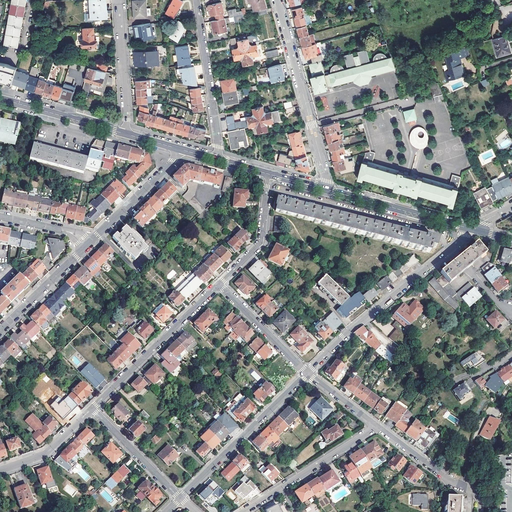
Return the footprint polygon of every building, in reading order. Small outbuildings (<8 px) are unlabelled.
[(21,16),(23,17),(24,11),(23,11),(23,6),(25,6),(26,1),(24,1),(24,0),(13,0),(5,45),(18,47),(19,42),(17,41),(18,37),(20,37),(21,31),(19,31),(20,27),(21,27),(23,21),(21,21),(21,16)] [(89,0),(91,13),(84,13),(85,21),(92,21),(92,19),(108,18),(107,13),(107,11),(106,11),(105,0),(89,0)] [(146,0),(133,1),(134,18),(147,17),(146,0)] [(175,13),(181,1),(178,0),(173,0),(167,12),(170,14),(173,15),(175,13)] [(259,11),(267,9),(264,0),(248,0),(249,2),(252,3),(254,12),(259,11)] [(290,0),(292,8),(300,6),(299,3),(308,1),(307,0),(290,0)] [(211,16),(214,15),(216,15),(217,20),(223,18),(222,13),(223,12),(221,2),(208,5),(208,6),(207,7),(208,9),(209,10),(211,16)] [(293,10),(295,18),(305,15),(309,14),(307,6),(302,7),(293,10)] [(231,17),(234,16),(236,16),(243,14),(242,11),(237,12),(236,8),(229,10),(231,17)] [(305,15),(295,18),(297,26),(307,23),(312,22),(309,14),(305,15)] [(223,18),(217,20),(215,20),(211,21),(214,34),(217,33),(227,31),(224,18),(223,18)] [(185,25),(179,22),(171,36),(174,38),(176,35),(179,36),(185,25)] [(137,37),(141,37),(144,36),(145,40),(153,38),(151,31),(150,23),(137,26),(137,30),(136,30),(137,37)] [(306,25),(298,28),(300,37),(309,35),(306,25)] [(92,29),(84,29),(84,40),(82,40),(83,47),(87,47),(87,48),(89,50),(91,49),(92,47),(92,46),(97,46),(96,39),(94,39),(94,28),(92,29)] [(240,44),(240,45),(242,46),(245,46),(246,51),(252,50),(251,47),(252,45),(258,44),(257,42),(260,41),(259,39),(258,37),(256,36),(255,36),(254,35),(253,35),(249,36),(249,39),(239,41),(240,44)] [(303,47),(315,43),(313,38),(310,39),(309,35),(300,37),(303,47)] [(505,35),(491,39),(497,57),(511,53),(505,35)] [(239,41),(238,37),(230,39),(232,45),(240,44),(239,41)] [(252,50),(246,51),(247,57),(251,56),(252,57),(254,55),(255,55),(259,50),(261,50),(260,43),(258,44),(252,45),(251,47),(252,50)] [(315,43),(303,47),(306,58),(311,57),(312,63),(321,61),(323,60),(320,48),(316,49),(315,43)] [(179,65),(191,63),(188,45),(176,46),(179,65)] [(235,59),(241,58),(241,56),(241,53),(246,51),(245,46),(242,46),(240,45),(239,48),(233,49),(235,59)] [(456,53),(445,56),(449,70),(444,71),(445,77),(449,76),(455,74),(456,76),(456,77),(463,75),(458,58),(466,55),(464,47),(455,49),(456,53)] [(278,49),(266,52),(267,58),(279,55),(278,49)] [(394,67),(391,57),(370,63),(366,49),(357,51),(359,56),(354,57),(352,52),(344,55),(348,69),(325,75),(321,61),(312,63),(309,64),(313,76),(311,77),(315,92),(329,89),(328,87),(351,80),(352,82),(358,85),(365,83),(369,77),(369,75),(395,68),(394,67)] [(159,64),(158,51),(135,53),(136,65),(159,64)] [(247,57),(246,51),(241,53),(241,56),(241,58),(242,59),(244,64),(253,62),(252,57),(251,56),(247,57)] [(0,62),(0,80),(3,81),(11,84),(12,82),(16,71),(17,67),(6,64),(0,62)] [(197,85),(194,63),(191,63),(179,65),(178,65),(178,69),(180,69),(181,73),(182,73),(184,83),(197,85)] [(281,64),(269,66),(273,81),(284,79),(281,64)] [(29,75),(25,87),(25,88),(30,89),(35,91),(35,90),(39,78),(35,77),(38,68),(32,66),(29,75)] [(82,89),(89,91),(90,88),(104,92),(106,84),(111,86),(112,78),(108,77),(109,73),(106,72),(98,70),(89,67),(82,89)] [(16,71),(12,82),(19,84),(22,73),(16,71)] [(22,73),(19,84),(25,87),(29,75),(22,73)] [(142,80),(142,78),(137,78),(135,77),(135,84),(137,84),(137,88),(150,87),(150,85),(146,85),(146,80),(142,80)] [(43,91),(46,82),(47,81),(39,78),(35,90),(39,91),(42,92),(42,90),(43,91)] [(222,80),(224,90),(236,88),(234,78),(222,80)] [(450,86),(452,91),(464,86),(462,80),(450,86)] [(51,95),(54,84),(46,82),(43,91),(43,93),(47,94),(51,95)] [(442,93),(437,82),(430,84),(433,96),(435,101),(445,99),(443,96),(442,93)] [(76,87),(64,83),(63,87),(60,97),(66,99),(72,101),(76,87)] [(60,97),(63,87),(54,84),(51,95),(56,96),(60,97)] [(150,87),(137,88),(138,95),(147,95),(151,95),(150,87)] [(192,96),(201,95),(200,87),(191,88),(192,96)] [(239,102),(236,88),(224,90),(223,91),(226,104),(239,102)] [(147,95),(138,95),(138,103),(148,103),(147,100),(147,95)] [(192,96),(193,103),(202,102),(202,96),(201,95),(192,96)] [(448,113),(443,101),(435,104),(441,116),(448,113)] [(193,103),(194,111),(204,109),(202,102),(193,103)] [(149,113),(149,108),(140,105),(140,110),(139,116),(139,117),(139,118),(147,121),(149,113)] [(263,106),(254,108),(254,113),(257,114),(260,113),(261,119),(267,118),(266,114),(267,113),(264,111),(263,106)] [(422,140),(414,108),(402,111),(412,148),(415,148),(416,152),(420,140),(422,140)] [(278,110),(267,113),(266,114),(267,118),(261,119),(263,125),(266,124),(268,125),(269,122),(280,120),(278,110)] [(154,125),(156,115),(157,111),(154,111),(153,114),(149,113),(147,121),(146,123),(154,125)] [(226,117),(229,131),(250,126),(255,125),(256,124),(255,120),(261,119),(260,113),(257,114),(254,113),(253,116),(241,118),(242,122),(234,123),(233,115),(226,117)] [(163,117),(156,115),(154,125),(161,127),(163,117)] [(170,116),(170,117),(167,128),(172,130),(171,133),(173,134),(177,121),(178,118),(170,116)] [(168,119),(163,117),(161,127),(167,128),(170,117),(168,117),(168,119)] [(181,133),(184,123),(185,120),(178,118),(177,121),(173,134),(176,135),(176,133),(176,132),(176,131),(181,133)] [(16,143),(20,124),(11,122),(0,119),(0,139),(15,143),(16,143)] [(259,132),(269,130),(268,125),(266,124),(263,125),(261,119),(255,120),(256,124),(255,125),(258,127),(259,132)] [(333,123),(324,126),(326,133),(335,131),(336,130),(340,129),(338,122),(333,123)] [(191,125),(184,123),(181,133),(181,134),(183,135),(183,133),(188,135),(191,125)] [(195,137),(198,127),(197,127),(197,126),(194,125),(194,126),(191,125),(188,135),(188,136),(190,137),(190,135),(195,137)] [(198,127),(195,137),(197,137),(198,135),(204,137),(206,130),(198,127)] [(244,128),(231,131),(232,138),(230,138),(232,148),(247,145),(244,128)] [(326,133),(329,142),(339,139),(341,138),(340,134),(337,135),(336,130),(335,131),(326,133)] [(290,134),(293,144),(294,146),(304,143),(300,131),(290,134)] [(502,149),(511,144),(509,138),(499,143),(502,149)] [(329,142),(331,150),(341,147),(339,139),(329,142)] [(96,144),(94,152),(99,154),(103,155),(106,143),(101,142),(97,140),(96,144)] [(106,143),(103,155),(101,161),(104,162),(102,168),(108,170),(109,164),(113,165),(115,158),(118,146),(112,145),(106,143)] [(304,143),(294,146),(294,149),(295,150),(290,150),(289,155),(290,156),(297,157),(307,155),(304,143)] [(29,158),(36,160),(83,174),(84,169),(89,170),(98,173),(101,161),(103,155),(99,154),(98,157),(93,155),(94,152),(89,151),(87,160),(46,148),(33,144),(29,158)] [(118,146),(115,158),(127,161),(130,150),(128,149),(123,148),(118,146)] [(341,147),(331,150),(334,160),(344,157),(343,152),(345,152),(344,146),(341,147)] [(137,152),(130,150),(127,161),(138,164),(142,159),(144,153),(142,153),(137,152)] [(363,160),(367,162),(369,158),(373,159),(375,152),(370,150),(365,152),(363,160)] [(142,159),(138,164),(141,165),(137,169),(135,167),(133,166),(129,171),(137,179),(150,165),(148,158),(147,155),(144,153),(142,159)] [(310,167),(307,156),(307,155),(297,157),(290,156),(289,158),(287,157),(287,155),(282,154),(282,153),(279,161),(286,163),(287,163),(292,165),(308,169),(309,168),(310,167)] [(346,157),(344,157),(334,160),(336,169),(346,166),(345,161),(347,160),(346,157)] [(367,162),(363,160),(358,178),(362,179),(363,177),(394,185),(393,188),(399,189),(412,193),(418,195),(418,192),(449,201),(449,203),(454,205),(458,187),(453,186),(453,188),(422,179),(422,177),(417,176),(417,177),(403,173),(404,172),(398,170),(398,172),(367,163),(367,162)] [(182,188),(186,185),(189,181),(197,184),(198,182),(201,171),(188,167),(183,168),(173,178),(182,188)] [(128,187),(137,179),(129,171),(126,174),(127,176),(122,181),(128,187)] [(222,176),(213,174),(211,174),(210,173),(201,171),(198,182),(219,188),(222,176)] [(493,184),(495,190),(494,191),(492,187),(487,189),(493,200),(497,198),(495,194),(497,193),(499,197),(511,190),(511,182),(510,178),(510,177),(497,184),(496,183),(493,184)] [(230,186),(232,179),(225,178),(222,191),(226,194),(230,186)] [(187,192),(183,196),(187,202),(192,197),(194,195),(197,184),(189,181),(186,185),(188,187),(188,190),(187,192)] [(110,187),(119,196),(125,190),(117,182),(114,185),(113,184),(110,187)] [(169,182),(160,191),(167,199),(176,190),(169,182)] [(101,196),(102,197),(110,205),(119,196),(110,187),(101,196)] [(486,187),(474,194),(480,205),(487,202),(488,204),(493,201),(493,200),(487,189),(486,187)] [(168,200),(177,191),(176,190),(167,199),(168,200)] [(245,196),(246,192),(235,190),(233,207),(244,208),(245,196)] [(9,192),(4,191),(1,203),(4,204),(7,204),(7,205),(12,207),(15,195),(9,193),(9,192)] [(161,204),(167,199),(160,191),(154,197),(161,204)] [(37,210),(39,199),(40,198),(34,197),(34,194),(28,193),(27,197),(25,208),(28,208),(29,207),(32,208),(31,209),(31,210),(37,211),(37,210)] [(27,197),(15,195),(12,207),(18,208),(25,209),(25,208),(27,197)] [(88,215),(84,214),(83,222),(87,223),(88,217),(93,222),(110,205),(102,197),(95,203),(94,202),(90,205),(94,208),(88,215)] [(164,207),(161,204),(154,197),(146,204),(155,214),(156,214),(164,207)] [(187,202),(200,215),(205,210),(192,197),(187,202)] [(39,199),(37,210),(43,211),(43,213),(49,214),(52,202),(39,199)] [(69,199),(68,204),(65,216),(65,218),(74,220),(76,207),(78,202),(69,199)] [(161,204),(164,207),(170,201),(168,200),(167,199),(161,204)] [(210,213),(220,203),(216,199),(206,209),(210,213)] [(286,202),(277,199),(275,204),(277,205),(275,211),(428,253),(430,247),(435,248),(437,240),(428,238),(428,236),(426,235),(425,235),(424,239),(410,235),(411,233),(409,232),(407,232),(406,234),(393,230),(394,228),(392,228),(390,227),(389,229),(376,225),(376,224),(374,223),(372,222),(372,225),(358,221),(359,219),(357,218),(355,218),(355,220),(342,216),(343,215),(341,214),(339,214),(339,216),(325,212),(326,210),(324,209),(322,209),(321,211),(307,207),(308,205),(306,205),(304,204),(304,206),(290,202),(290,200),(289,200),(287,199),(286,202)] [(56,201),(52,200),(52,202),(49,214),(59,216),(60,215),(65,216),(68,204),(62,203),(61,205),(56,204),(56,201)] [(148,221),(155,214),(146,204),(139,212),(148,221)] [(85,209),(76,207),(74,220),(83,222),(84,214),(85,209)] [(206,209),(205,210),(200,215),(197,218),(200,222),(210,213),(206,209)] [(140,228),(148,221),(139,212),(131,219),(140,228)] [(274,232),(281,233),(283,218),(275,217),(274,232)] [(134,260),(153,241),(148,235),(142,242),(140,240),(141,240),(134,233),(134,234),(131,231),(130,232),(125,227),(121,232),(122,233),(118,236),(116,234),(112,238),(118,244),(117,245),(119,248),(119,249),(125,255),(126,254),(128,257),(130,256),(134,260)] [(0,229),(0,242),(9,245),(12,232),(0,229)] [(234,237),(241,244),(245,241),(249,238),(245,235),(244,233),(241,230),(234,237)] [(19,233),(12,232),(9,245),(10,245),(21,247),(23,236),(19,235),(19,233)] [(23,236),(21,247),(34,250),(38,239),(31,238),(31,236),(24,234),(23,236)] [(60,240),(49,237),(46,240),(51,244),(51,252),(48,253),(46,255),(52,261),(62,252),(61,250),(64,249),(63,241),(60,241),(60,240)] [(238,248),(241,244),(234,237),(227,244),(235,252),(238,248)] [(461,298),(473,287),(469,282),(456,294),(447,283),(467,267),(484,253),(476,243),(469,248),(467,250),(459,257),(453,261),(440,272),(442,275),(436,280),(448,295),(456,302),(461,298)] [(111,258),(115,254),(106,244),(98,252),(106,260),(110,256),(111,258)] [(288,251),(276,245),(268,260),(280,266),(281,265),(287,252),(288,251)] [(213,255),(222,264),(231,256),(221,246),(213,254),(213,255)] [(511,251),(511,253),(504,250),(501,261),(511,264),(511,251)] [(91,259),(100,268),(107,260),(106,260),(98,252),(91,259)] [(287,252),(281,265),(284,267),(290,254),(287,252)] [(203,264),(213,274),(222,264),(213,255),(203,264)] [(414,264),(418,261),(413,255),(409,258),(414,264)] [(382,291),(414,264),(409,258),(383,279),(381,278),(379,280),(380,281),(376,285),(382,291)] [(100,268),(91,259),(84,266),(91,273),(94,276),(101,269),(100,268)] [(265,278),(270,274),(263,267),(266,264),(261,259),(258,262),(258,261),(249,271),(258,280),(262,275),(265,278)] [(38,260),(29,268),(37,276),(45,268),(38,260)] [(483,275),(491,284),(500,277),(500,276),(493,268),(496,265),(492,264),(487,262),(480,269),(485,274),(483,275)] [(193,274),(202,282),(203,283),(213,274),(203,264),(193,274)] [(19,274),(20,274),(29,284),(37,276),(29,268),(27,266),(19,274)] [(83,286),(92,277),(89,275),(82,268),(75,275),(73,276),(81,283),(83,286)] [(15,298),(29,284),(20,274),(0,293),(0,294),(2,296),(9,304),(15,298)] [(193,274),(175,291),(184,300),(202,282),(193,274)] [(272,276),(270,274),(265,278),(262,275),(258,280),(263,285),(272,276)] [(340,307),(348,298),(326,274),(317,283),(340,307)] [(81,283),(73,276),(66,283),(75,292),(76,293),(77,292),(74,289),(81,283)] [(249,292),(254,287),(243,276),(235,284),(246,295),(249,292)] [(498,292),(502,289),(507,285),(500,277),(491,284),(498,292)] [(436,280),(434,279),(429,283),(446,302),(457,311),(461,306),(456,302),(448,295),(436,280)] [(75,292),(66,283),(62,287),(62,288),(60,290),(60,289),(54,294),(62,302),(67,297),(68,298),(75,292)] [(461,298),(468,306),(480,296),(473,287),(461,298)] [(366,302),(367,304),(376,296),(376,295),(371,289),(362,297),(366,302)] [(177,306),(184,300),(175,291),(169,298),(177,306)] [(348,298),(340,307),(337,310),(345,319),(366,302),(362,297),(358,293),(353,296),(352,294),(348,298)] [(54,294),(43,306),(54,316),(54,317),(60,311),(59,310),(65,305),(62,302),(54,294)] [(262,311),(270,304),(267,300),(269,298),(267,295),(264,298),(264,297),(256,305),(262,311)] [(2,296),(0,297),(0,312),(9,304),(2,296)] [(480,296),(468,306),(469,307),(481,297),(480,296)] [(269,318),(278,309),(275,306),(276,305),(272,301),(270,304),(262,311),(269,318)] [(403,332),(405,334),(425,310),(414,301),(408,308),(403,304),(402,305),(401,304),(398,308),(397,307),(396,307),(393,311),(395,314),(393,316),(395,318),(398,321),(395,325),(403,332)] [(54,316),(43,306),(39,309),(40,310),(38,312),(47,321),(48,322),(54,316)] [(157,316),(160,319),(163,322),(171,314),(164,307),(161,310),(156,315),(157,316)] [(208,309),(201,316),(210,325),(214,320),(216,318),(208,309)] [(226,318),(231,312),(228,309),(223,314),(226,318)] [(47,321),(38,312),(38,311),(31,318),(33,321),(32,323),(36,327),(37,325),(40,328),(47,321)] [(496,311),(486,320),(493,328),(503,320),(496,311)] [(226,318),(223,321),(227,325),(228,324),(234,330),(242,323),(231,312),(226,318)] [(294,321),(285,312),(274,323),(282,332),(294,321)] [(340,323),(332,313),(321,323),(331,333),(340,323)] [(201,316),(194,323),(202,331),(210,325),(201,316)] [(387,336),(398,345),(402,340),(401,333),(403,332),(395,325),(398,321),(395,318),(391,323),(395,327),(387,336)] [(140,320),(137,324),(136,323),(131,328),(135,331),(136,330),(144,339),(145,338),(147,339),(149,337),(148,335),(152,331),(149,328),(151,326),(148,323),(146,325),(144,322),(143,323),(140,320)] [(324,340),(331,333),(321,323),(320,321),(314,327),(318,331),(318,330),(319,331),(317,333),(318,334),(321,337),(324,340)] [(40,331),(36,327),(32,323),(28,326),(26,324),(20,329),(23,332),(31,340),(33,342),(37,338),(35,336),(40,331)] [(239,338),(240,336),(248,329),(242,323),(234,330),(233,331),(239,338)] [(126,330),(127,332),(129,333),(132,336),(136,332),(135,331),(131,328),(130,326),(126,330)] [(307,336),(302,331),(298,327),(290,334),(299,344),(297,346),(302,352),(302,351),(308,345),(312,342),(307,336)] [(353,334),(391,364),(395,359),(373,337),(373,336),(369,332),(367,334),(365,332),(365,331),(362,327),(353,334)] [(248,329),(240,336),(246,342),(249,339),(248,339),(253,334),(248,329)] [(11,337),(20,347),(24,344),(25,345),(31,340),(23,332),(18,337),(15,333),(11,337)] [(118,340),(120,342),(129,333),(127,332),(118,340)] [(176,341),(184,349),(194,341),(185,332),(176,341)] [(122,344),(131,353),(140,345),(132,336),(129,333),(120,342),(122,344)] [(257,353),(264,346),(257,338),(249,345),(257,353)] [(10,355),(13,358),(20,351),(17,349),(17,348),(15,346),(12,343),(10,341),(9,341),(8,340),(5,343),(6,344),(3,347),(10,355)] [(175,358),(180,354),(184,349),(176,341),(166,350),(175,358)] [(187,352),(197,344),(194,341),(184,349),(187,352)] [(114,353),(123,362),(131,353),(122,344),(113,352),(114,353)] [(308,345),(302,351),(304,354),(311,347),(308,345)] [(3,347),(2,346),(0,348),(0,362),(1,364),(10,355),(3,347)] [(271,353),(264,346),(257,353),(260,356),(264,360),(271,353)] [(184,349),(180,354),(184,358),(188,353),(187,352),(184,349)] [(165,360),(161,364),(170,373),(180,364),(175,358),(166,350),(161,355),(165,360)] [(241,358),(245,355),(240,350),(237,354),(241,358)] [(462,363),(464,367),(468,364),(471,368),(473,367),(474,366),(476,368),(480,364),(484,359),(476,352),(462,363)] [(115,369),(123,362),(114,353),(107,360),(115,369)] [(328,368),(325,373),(330,377),(329,378),(332,380),(333,379),(338,382),(343,376),(339,372),(344,367),(335,360),(329,368),(328,368)] [(81,367),(78,370),(96,388),(99,385),(97,383),(103,377),(88,363),(83,368),(81,367)] [(502,371),(497,374),(491,378),(492,380),(487,387),(495,393),(503,383),(511,376),(511,363),(502,371)] [(155,365),(141,378),(146,384),(148,385),(152,382),(154,384),(163,374),(155,365)] [(257,381),(261,377),(254,370),(250,374),(257,381)] [(141,378),(140,377),(131,385),(138,392),(146,384),(141,378)] [(486,384),(482,377),(475,382),(480,388),(486,384)] [(353,393),(358,385),(349,379),(344,387),(353,393)] [(82,382),(68,396),(69,396),(77,405),(78,406),(91,392),(82,382)] [(465,382),(452,391),(460,402),(465,399),(464,397),(472,391),(465,382)] [(265,383),(259,389),(266,396),(269,393),(270,394),(273,390),(268,384),(267,385),(265,383)] [(369,391),(359,384),(358,385),(353,393),(363,401),(369,391)] [(203,387),(195,395),(197,397),(205,389),(203,387)] [(263,399),(266,396),(259,389),(252,395),(255,397),(254,398),(260,403),(263,400),(263,399)] [(380,400),(369,391),(363,401),(374,409),(380,400)] [(240,393),(233,399),(237,402),(243,396),(240,393)] [(76,405),(69,396),(64,401),(58,396),(54,400),(54,401),(50,405),(53,409),(63,420),(68,415),(67,413),(71,410),(76,405)] [(327,405),(328,404),(321,397),(310,408),(314,412),(322,420),(331,410),(327,405)] [(382,397),(380,400),(374,409),(381,415),(384,410),(385,411),(389,406),(388,406),(390,403),(382,397)] [(240,406),(247,414),(250,412),(255,408),(246,400),(240,406)] [(116,417),(120,421),(128,413),(119,403),(112,410),(115,413),(117,416),(116,417)] [(396,424),(405,412),(394,404),(385,416),(396,424)] [(71,410),(67,413),(68,415),(77,405),(76,405),(71,410)] [(77,406),(67,416),(70,419),(79,409),(77,406)] [(240,406),(233,413),(241,422),(245,418),(244,417),(247,414),(240,406)] [(287,426),(298,416),(288,407),(278,417),(287,426)] [(144,410),(140,414),(146,420),(150,416),(144,410)] [(338,411),(333,416),(338,420),(342,415),(338,411)] [(409,414),(406,411),(405,412),(396,424),(395,425),(405,433),(411,425),(408,422),(408,419),(410,416),(409,414)] [(33,413),(25,420),(32,427),(36,430),(32,434),(39,443),(51,432),(43,423),(33,413)] [(228,432),(229,433),(236,426),(224,414),(221,417),(218,414),(216,414),(213,417),(218,422),(228,432)] [(298,416),(287,426),(289,427),(299,418),(298,416)] [(43,423),(51,432),(54,429),(53,427),(56,424),(49,417),(43,423)] [(267,427),(276,436),(282,430),(287,426),(278,417),(267,427)] [(490,417),(481,433),(491,439),(500,423),(490,417)] [(416,441),(424,429),(418,424),(419,423),(415,420),(411,425),(405,433),(416,441)] [(145,430),(138,422),(129,430),(137,438),(145,430)] [(167,422),(163,426),(167,431),(171,427),(167,422)] [(218,422),(209,431),(219,441),(228,432),(218,422)] [(332,428),(331,426),(321,432),(326,440),(329,438),(331,441),(342,435),(337,426),(334,427),(332,428)] [(259,436),(267,444),(268,445),(271,441),(273,443),(278,438),(276,436),(267,427),(259,436)] [(416,441),(428,450),(439,434),(435,431),(434,433),(426,427),(424,429),(416,441)] [(86,429),(78,437),(84,444),(93,436),(86,429)] [(219,441),(209,431),(200,439),(203,441),(209,448),(213,444),(215,446),(219,441)] [(160,438),(157,435),(151,440),(155,444),(160,438)] [(260,451),(267,444),(259,436),(252,442),(260,451)] [(82,447),(84,444),(78,437),(69,446),(76,454),(83,447),(82,447)] [(17,438),(6,442),(10,451),(20,447),(19,443),(20,442),(19,439),(18,440),(17,438)] [(202,460),(212,451),(211,450),(209,448),(203,441),(199,445),(201,447),(198,450),(196,452),(202,460)] [(367,446),(361,450),(369,463),(382,454),(374,441),(367,446)] [(111,443),(101,452),(112,463),(121,455),(111,443)] [(175,452),(168,445),(158,456),(168,466),(169,465),(171,466),(173,464),(173,461),(178,456),(178,455),(180,453),(177,450),(175,452)] [(73,462),(79,457),(76,454),(69,446),(59,455),(55,459),(67,472),(75,464),(73,462)] [(350,457),(352,462),(360,474),(367,470),(372,467),(369,463),(361,450),(350,457)] [(239,455),(232,462),(239,470),(242,473),(249,466),(239,455)] [(393,457),(387,466),(393,470),(395,468),(398,471),(406,461),(397,455),(395,458),(393,457)] [(289,459),(285,463),(291,468),(295,465),(289,459)] [(228,481),(239,470),(232,462),(221,473),(228,481)] [(348,479),(349,481),(360,474),(352,462),(345,466),(347,470),(344,472),(348,479)] [(259,470),(269,481),(273,477),(274,478),(275,477),(279,473),(270,464),(266,468),(263,466),(259,470)] [(129,472),(123,465),(113,474),(104,483),(110,490),(129,472)] [(409,469),(404,477),(414,484),(417,479),(420,481),(424,475),(411,465),(408,469),(409,469)] [(48,467),(36,471),(41,485),(52,481),(48,467)] [(332,471),(318,479),(325,489),(338,481),(336,478),(332,471)] [(325,489),(318,479),(318,478),(307,485),(313,495),(316,499),(320,497),(321,494),(326,490),(325,489)] [(336,478),(338,481),(325,489),(326,490),(327,492),(332,489),(337,487),(339,486),(340,486),(341,485),(341,484),(342,483),(342,482),(342,481),(341,481),(341,480),(340,479),(339,479),(338,478),(336,478)] [(257,487),(250,480),(246,484),(243,482),(235,491),(238,495),(241,492),(243,494),(246,496),(252,491),(252,492),(257,487)] [(224,492),(213,481),(199,495),(205,501),(207,498),(209,500),(213,497),(213,496),(214,494),(218,498),(224,492)] [(142,484),(134,492),(137,495),(140,491),(145,496),(154,488),(150,484),(147,482),(145,482),(143,484),(142,484)] [(27,485),(14,489),(21,509),(34,504),(27,485)] [(313,495),(307,485),(296,492),(302,502),(305,501),(313,496),(313,495)] [(158,492),(154,488),(145,496),(142,500),(144,503),(148,499),(155,506),(158,502),(157,500),(160,497),(160,495),(158,492)] [(427,495),(412,495),(412,507),(422,506),(423,510),(427,510),(427,495)] [(313,496),(305,501),(307,505),(315,500),(313,496)] [(459,511),(460,508),(460,498),(447,497),(447,507),(445,507),(445,511),(447,511),(446,511),(459,511)]
